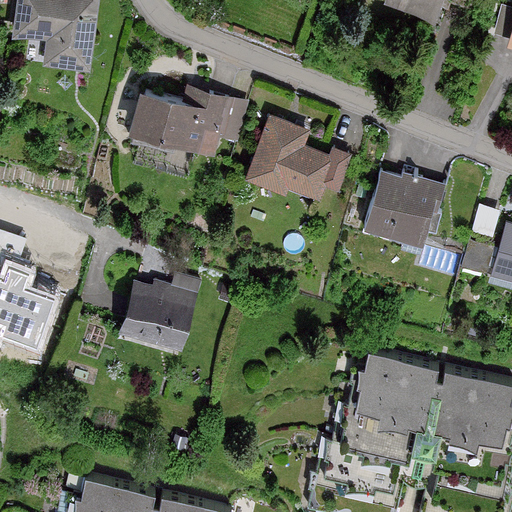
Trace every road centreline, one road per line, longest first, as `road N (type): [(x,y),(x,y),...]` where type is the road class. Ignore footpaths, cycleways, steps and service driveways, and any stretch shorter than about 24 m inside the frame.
road 1 (residential): [(149,0),(169,24),(511,161)]
road 2 (residential): [(0,196),(35,204),(151,260)]
